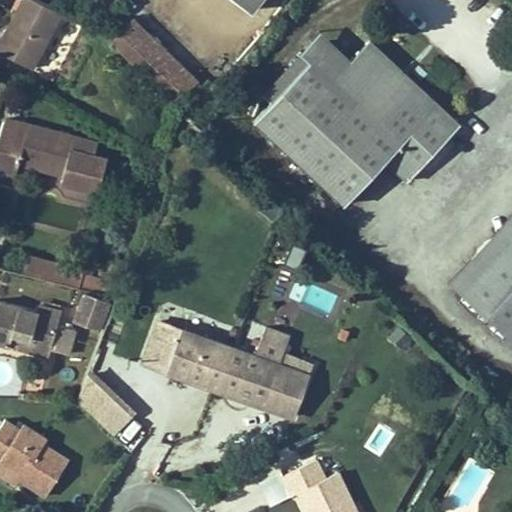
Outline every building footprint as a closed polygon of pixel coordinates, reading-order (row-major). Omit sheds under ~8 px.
[(227,0),(240,11),(248,0),(227,0)] [(137,11),(113,33),(175,99),(200,76),(137,11)] [(32,29),(0,13),(0,81),(6,84),(32,29)] [(302,41),(248,98),(259,108),(295,69),(316,89),(333,71),(302,41)] [(295,69),(259,108),(235,133),(328,216),(368,172),(390,192),(446,133),(354,50),(333,71),(316,89),(295,69)] [(0,129),(0,174),(39,188),(36,197),(74,208),(84,177),(47,165),(53,147),(4,131),(0,129)] [(511,205),(433,293),(444,303),(511,228),(511,205)] [(511,228),(444,303),(504,358),(511,349),(511,228)] [(294,240),(285,261),(296,266),(306,245),(294,240)] [(27,257),(24,275),(103,288),(106,270),(27,257)] [(283,271),(275,289),(329,313),(337,295),(283,271)] [(105,328),(110,294),(81,290),(76,323),(105,328)] [(275,309),(268,322),(283,330),(290,317),(275,309)] [(0,356),(23,364),(37,328),(13,319),(10,326),(0,322),(0,356)] [(141,327),(128,369),(156,378),(169,337),(141,327)] [(169,337),(156,378),(257,413),(271,371),(282,339),(247,327),(235,360),(169,337)] [(0,356),(0,367),(20,374),(23,364),(0,356)] [(116,434),(140,409),(95,366),(71,392),(116,434)] [(271,371),(257,413),(281,421),(296,379),(271,371)] [(0,449),(0,485),(15,495),(11,501),(29,511),(34,511),(54,481),(29,465),(32,460),(10,445),(5,453),(0,449)] [(304,461),(268,477),(276,495),(285,491),(294,511),(340,511),(323,471),(311,476),(304,461)] [(0,507),(5,510),(11,501),(15,495),(0,485),(0,507)]
